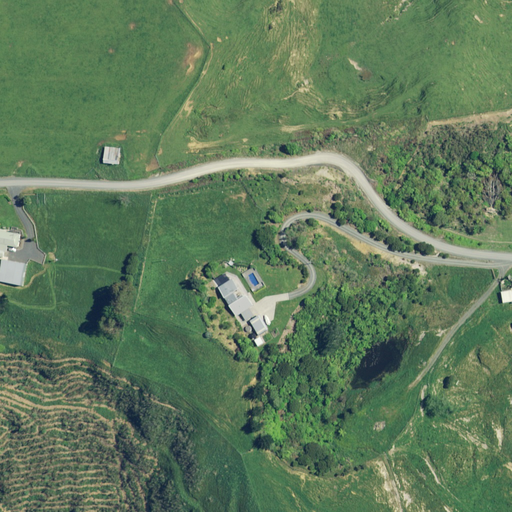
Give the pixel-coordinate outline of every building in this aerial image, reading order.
[(121,157),(122,147),(106,146),(105,163),(119,164),(119,157),(121,157)] [(21,234),(0,230),(0,256),(3,257),(4,252),(6,252),(8,245),(18,247),(21,234)] [(26,264),(2,259),(0,268),(0,281),(22,286),(26,264)] [(247,295),(244,297),(240,289),(233,279),(219,287),(236,316),(241,313),(246,320),(254,315),(250,308),(253,306),(247,295)] [(511,301),(511,290),(503,292),(505,303),(511,301)] [(269,329),(260,315),(250,321),(259,335),(269,329)]
